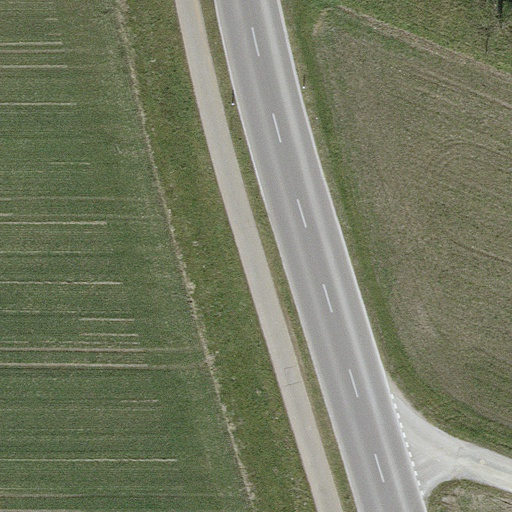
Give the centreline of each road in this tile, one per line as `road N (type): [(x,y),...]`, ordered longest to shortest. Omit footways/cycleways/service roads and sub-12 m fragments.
road 1 (tertiary): [(250,0),(394,511)]
road 2 (track): [(511,477),(373,440)]
